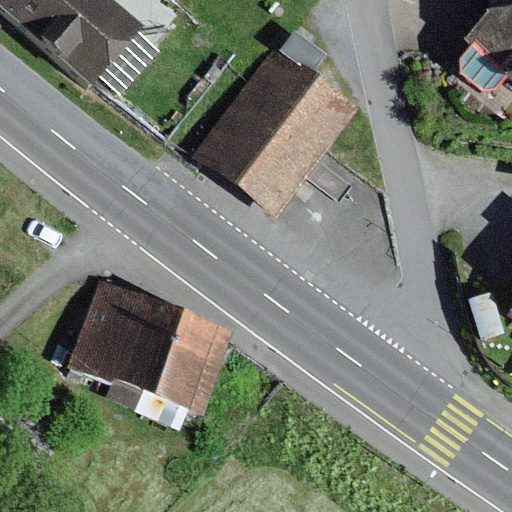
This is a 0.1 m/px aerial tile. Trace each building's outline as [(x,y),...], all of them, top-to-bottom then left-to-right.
[(0,0),(0,3),(93,85),(145,26),(115,0),(0,0)] [(511,0),(496,0),(465,38),(473,44),(459,61),(459,74),(485,94),(497,93),(509,78),(511,80),(511,0)] [(297,31),(281,51),(311,74),(327,54),(297,31)] [(281,51),(276,48),(194,155),(278,218),(359,110),(311,74),(281,51)] [(236,333),(102,282),(70,367),(204,418),(236,333)] [(502,334),(491,297),(468,304),(479,341),(502,334)]
